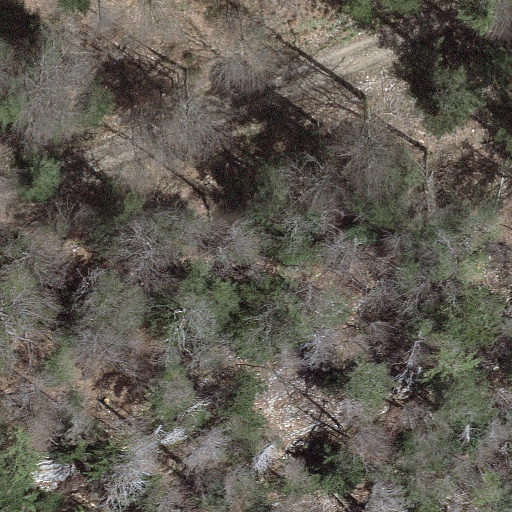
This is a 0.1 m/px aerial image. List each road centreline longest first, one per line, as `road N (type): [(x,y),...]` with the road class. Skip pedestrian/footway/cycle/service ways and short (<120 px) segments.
road 1 (track): [(0,179),(461,0)]
road 2 (track): [(111,0),(281,69)]
